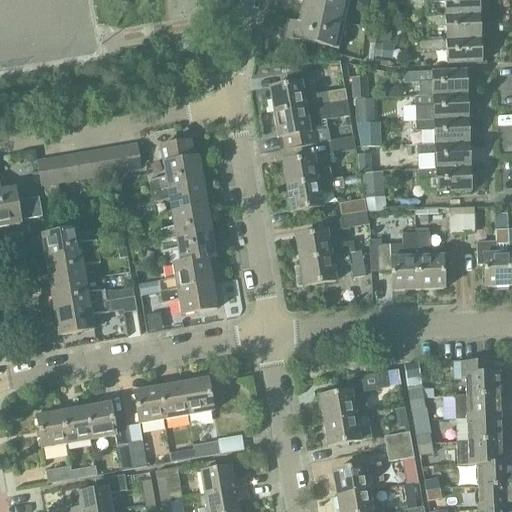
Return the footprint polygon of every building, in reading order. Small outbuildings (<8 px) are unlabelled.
[(337,51),(348,0),(291,0),(292,1),(301,3),(295,26),(286,24),(283,39),(337,51)] [(375,0),(376,19),(390,19),(389,0),(375,0)] [(442,17),(477,15),(475,0),(423,0),(423,4),(441,3),(442,17)] [(443,41),(478,40),(477,15),(442,17),(424,17),(424,28),(442,27),(443,41)] [(478,40),(443,41),(418,42),(419,53),(443,52),(444,66),(479,64),(478,40)] [(272,115),(329,106),(327,94),(314,96),(310,71),(285,75),(287,87),(267,90),(272,115)] [(419,97),(466,96),(465,71),(412,73),(404,74),(404,85),(419,84),(419,97)] [(355,74),(356,94),(371,94),(371,74),(355,74)] [(414,121),(467,120),(466,96),(419,97),(413,97),(414,121)] [(373,101),(355,101),(356,125),(357,125),(373,125),(374,125),(373,101)] [(272,115),(276,140),(280,139),(282,152),(327,144),(331,143),(326,122),(348,118),(346,103),(329,106),(272,115)] [(415,146),(467,144),(467,120),(414,121),(414,132),(432,131),(432,145),(415,146)] [(373,125),(357,125),(360,143),(371,142),(373,139),(373,125)] [(327,144),(329,157),(354,152),(353,148),(353,146),(351,140),(331,143),(327,144)] [(415,170),(468,168),(467,144),(415,146),(415,156),(417,156),(418,170),(415,170)] [(121,149),(125,174),(138,172),(133,147),(121,149)] [(109,151),(113,176),(125,174),(121,149),(109,151)] [(96,153),(101,178),(113,176),(109,151),(96,153)] [(84,155),(89,180),(101,178),(96,153),(84,155)] [(72,157),(76,182),(89,180),(84,155),(72,157)] [(360,174),(372,173),(371,155),(358,156),(360,174)] [(60,160),(64,184),(76,182),(72,157),(60,160)] [(48,162),(53,196),(60,195),(58,185),(64,184),(60,160),(48,162)] [(149,195),(202,185),(197,160),(161,166),(163,181),(147,184),(149,195)] [(285,190),(332,181),(330,170),(315,173),(312,160),(280,166),(285,190)] [(53,196),(48,162),(35,164),(39,189),(42,188),(43,198),(53,196)] [(468,168),(415,170),(416,180),(434,180),(434,194),(469,193),(468,168)] [(362,175),(364,197),(366,213),(386,211),(384,195),(385,195),(383,173),(362,175)] [(342,179),(332,181),(285,190),(289,215),(321,210),(319,195),(344,191),(342,179)] [(170,217),(206,210),(202,185),(149,195),(151,206),(167,203),(170,217)] [(0,229),(18,226),(11,190),(0,191),(0,229)] [(339,219),(364,215),(362,203),(337,207),(339,219)] [(157,244),(211,235),(206,210),(170,217),(172,230),(155,233),(157,244)] [(460,211),(461,235),(473,235),(472,210),(460,211)] [(448,236),(461,235),(460,211),(447,211),(448,236)] [(364,215),(339,219),(310,224),(312,236),(325,234),(366,227),(364,215)] [(495,244),(476,245),(477,267),(484,267),(484,279),(482,279),(482,280),(484,280),(484,289),(510,288),(508,231),(495,232),(495,244)] [(43,264),(97,255),(95,243),(78,246),(76,232),(39,239),(43,264)] [(298,264),(355,253),(353,243),(327,247),(325,234),(312,236),(293,239),(298,264)] [(413,235),(415,292),(441,291),(440,259),(430,259),(430,234),(413,235)] [(170,267),(215,259),(211,235),(157,244),(159,256),(176,253),(178,265),(170,266),(170,267)] [(375,248),(375,255),(376,273),(389,273),(389,293),(415,292),(413,235),(403,236),(403,247),(375,248)] [(118,251),(120,260),(127,258),(126,250),(118,251)] [(360,253),(355,253),(298,264),(302,289),(334,284),(332,270),(345,268),(348,267),(350,280),(364,278),(360,253)] [(48,289),(84,283),(82,270),(99,267),(97,255),(43,264),(48,289)] [(215,259),(170,267),(172,281),(156,284),(159,296),(211,286),(207,261),(215,260),(215,259)] [(52,314),(105,304),(103,293),(86,296),(84,283),(48,289),(52,314)] [(156,284),(139,287),(141,299),(159,296),(156,284)] [(211,286),(159,296),(161,307),(176,304),(178,318),(216,312),(211,286)] [(105,304),(52,314),(57,339),(93,333),(90,319),(107,316),(105,304)] [(404,368),(403,368),(405,378),(408,392),(421,389),(417,365),(413,366),(404,368)] [(367,416),(363,393),(400,386),(397,372),(347,381),(349,393),(318,399),(323,424),(355,418),(367,416)] [(465,398),(499,396),(498,373),(464,375),(465,398)] [(181,386),(186,419),(212,415),(206,382),(181,386)] [(163,423),(186,419),(181,386),(157,390),(163,423)] [(163,423),(157,390),(132,394),(138,427),(163,423)] [(411,413),(425,411),(421,391),(407,393),(411,413)] [(466,421),(500,419),(499,396),(465,398),(455,399),(456,421),(466,421)] [(133,471),(129,446),(127,446),(123,423),(111,425),(108,406),(84,411),(89,443),(114,439),(121,473),(133,471)] [(404,410),(395,411),(398,430),(407,428),(404,410)] [(65,447),(89,443),(84,411),(60,415),(65,447)] [(65,447),(60,415),(35,420),(40,452),(65,447)] [(355,418),(323,424),(327,448),(359,443),(355,418)] [(467,444),(501,442),(500,419),(466,421),(467,444)] [(388,463),(413,459),(409,434),(384,438),(388,463)] [(419,458),(433,456),(429,436),(416,438),(419,458)] [(501,442),(467,444),(456,444),(457,467),(468,467),(510,465),(510,464),(502,465),(501,442)] [(129,446),(133,471),(146,469),(141,444),(129,446)] [(192,453),(194,460),(219,456),(217,444),(192,448),(192,453)] [(194,460),(192,453),(169,457),(170,464),(194,460)] [(412,485),(414,496),(421,495),(414,459),(413,459),(401,461),(405,486),(412,485)] [(477,489),(511,488),(510,465),(468,467),(476,467),(477,489)] [(336,498),(368,492),(366,480),(382,477),(380,466),(364,469),(364,467),(332,473),(336,498)] [(72,482),(70,474),(69,469),(45,474),(47,486),(72,482)] [(203,498),(245,491),(244,481),(231,483),(229,469),(198,474),(203,498)] [(70,474),(72,482),(95,477),(94,470),(70,474)] [(161,505),(171,504),(166,479),(165,471),(155,472),(161,505)] [(110,511),(108,496),(125,494),(122,479),(94,484),(96,492),(76,495),(78,510),(69,511),(110,511)] [(427,504),(441,501),(438,481),(424,484),(427,504)] [(146,508),(156,507),(152,482),(142,483),(146,508)] [(416,510),(414,496),(412,485),(405,486),(403,487),(407,511),(416,510)] [(478,511),(481,511),(511,511),(511,488),(477,489),(478,511)] [(204,511),(236,511),(235,503),(247,500),(245,491),(203,498),(204,511)] [(336,498),(338,511),(383,511),(382,504),(371,505),(368,492),(336,498)]
